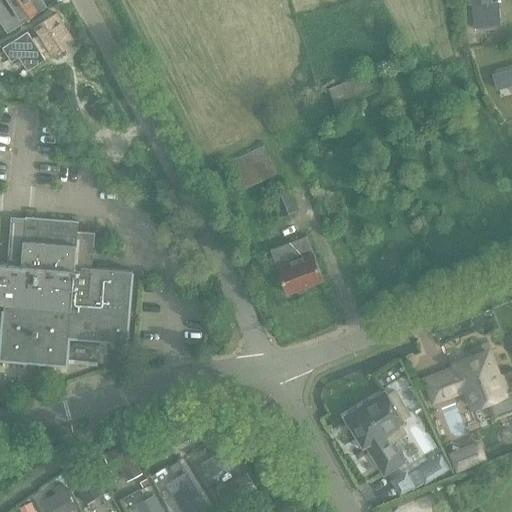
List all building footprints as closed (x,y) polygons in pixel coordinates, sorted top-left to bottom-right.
[(0,0),(0,20),(4,27),(13,21),(18,17),(22,23),(40,12),(32,0),(0,0)] [(472,5),(474,28),(500,26),(498,3),(472,5)] [(58,16),(35,30),(51,57),(74,42),(58,16)] [(45,59),(34,42),(15,54),(26,71),(45,59)] [(511,84),(511,69),(493,75),(497,89),(511,84)] [(328,88),(336,107),(380,88),(372,70),(328,88)] [(226,162),(240,190),(276,173),(263,145),(226,162)] [(289,190),(272,197),(281,217),(298,210),(289,190)] [(0,357),(68,363),(70,336),(127,340),(132,270),(91,267),(94,234),(78,232),(79,220),(24,217),(21,264),(0,262),(0,302),(4,303),(0,357)] [(324,279),(313,251),(307,235),(270,249),(287,293),(324,279)] [(425,380),(433,401),(465,389),(473,407),(505,394),(488,352),(456,364),(457,367),(425,380)] [(409,413),(395,390),(387,396),(384,392),(345,416),(363,446),(366,444),(384,474),(404,462),(386,432),(403,422),(401,419),(409,413)] [(175,415),(169,418),(182,442),(187,439),(207,428),(193,405),(175,415)] [(144,431),(134,437),(139,447),(150,442),(144,431)] [(217,437),(209,442),(214,450),(222,446),(217,437)] [(479,440),(447,453),(455,473),(488,460),(479,440)] [(128,442),(104,454),(113,471),(121,466),(128,480),(143,472),(128,442)] [(231,445),(201,463),(209,477),(239,459),(231,445)] [(440,473),(448,468),(441,456),(433,461),(440,473)] [(179,460),(170,465),(174,472),(183,467),(179,460)] [(88,462),(69,475),(87,503),(106,490),(88,462)] [(187,470),(166,482),(184,511),(197,511),(208,506),(187,470)] [(248,472),(218,490),(228,507),(258,489),(248,472)] [(393,481),(401,494),(411,488),(404,475),(393,481)] [(479,476),(452,492),(463,510),(490,494),(479,476)] [(148,478),(141,482),(144,487),(151,483),(148,478)] [(56,492),(41,501),(46,511),(68,511),(77,507),(63,482),(53,487),(56,492)] [(262,491),(251,497),(260,511),(270,504),(262,491)] [(165,511),(156,493),(135,504),(139,511),(165,511)] [(31,502),(21,507),(23,511),(32,511),(35,510),(31,502)]
